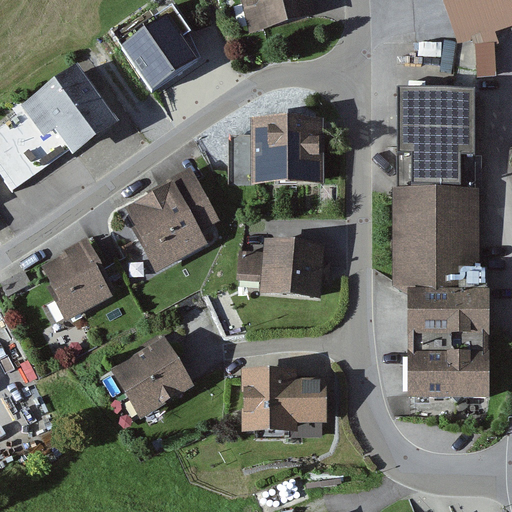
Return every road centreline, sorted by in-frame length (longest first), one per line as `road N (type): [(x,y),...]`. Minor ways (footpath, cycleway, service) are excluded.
road 1 (residential): [(511,477),(456,479),(415,470),(380,438),(364,391),(360,73)]
road 2 (residential): [(360,73),(294,75),(257,88),(0,261)]
